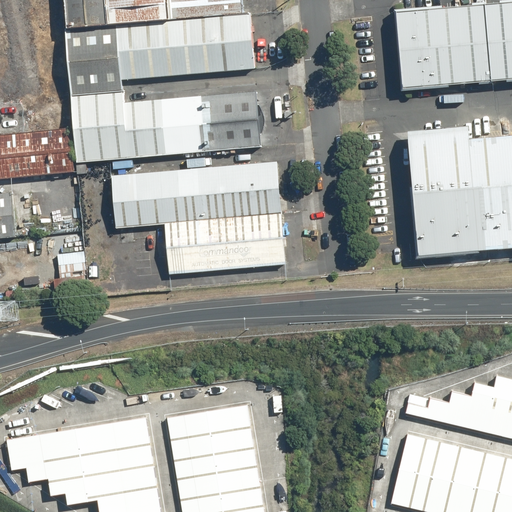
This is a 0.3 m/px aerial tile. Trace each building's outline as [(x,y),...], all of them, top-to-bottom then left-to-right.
[(64,0),(67,28),(111,24),(108,0),(64,0)] [(108,0),(111,24),(171,19),(168,0),(108,0)] [(168,0),(171,19),(245,13),(243,0),(168,0)] [(511,2),(399,12),(405,88),(511,78),(511,2)] [(245,13),(171,19),(111,24),(67,28),(78,162),(262,147),(257,91),(125,102),(123,79),(256,69),(251,13),(245,13)] [(0,179),(76,172),(72,128),(0,134),(0,179)] [(511,246),(511,135),(471,139),(470,129),(411,135),(421,255),(511,246)] [(278,161),(113,175),(118,228),(165,225),(170,274),(286,264),(278,161)] [(13,191),(0,192),(0,236),(18,235),(13,191)] [(158,249),(157,237),(148,238),(149,258),(159,257),(158,249)] [(61,279),(54,279),(58,301),(88,296),(86,279),(88,279),(85,251),(58,254),(61,279)] [(409,402),(407,412),(511,437),(511,378),(498,375),(496,386),(476,382),(473,395),(453,390),(450,401),(431,396),(429,407),(409,402)] [(217,387),(183,389),(184,398),(218,395),(217,387)] [(266,511),(249,403),(168,417),(183,511),(266,511)] [(162,511),(147,417),(8,440),(13,468),(28,466),(30,480),(49,477),(52,494),(68,492),(69,503),(99,498),(101,511),(162,511)] [(511,511),(511,458),(408,433),(392,503),(429,511),(511,511)] [(288,474),(285,456),(275,457),(278,476),(288,474)]
